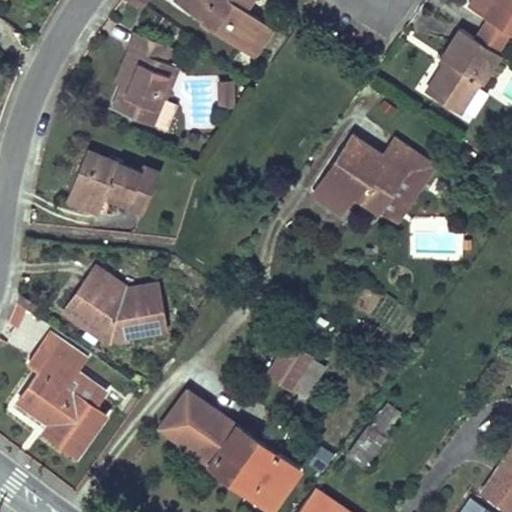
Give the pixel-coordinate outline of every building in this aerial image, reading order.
[(145,3),(140,0),(127,0),(140,10),(145,3)] [(176,0),(244,47),(264,19),(247,7),(237,0),(176,0)] [(511,0),(492,0),(483,16),(511,35),(511,0)] [(253,53),(273,25),(264,19),(244,47),(253,53)] [(481,81),(499,52),(459,28),(442,57),(446,60),(425,91),(460,111),(479,80),(481,81)] [(173,46),(137,32),(130,48),(138,51),(123,86),(113,110),(168,133),(179,107),(166,102),(180,66),(167,61),(173,46)] [(123,86),(138,51),(130,48),(115,83),(123,86)] [(193,122),(214,122),(214,77),(192,77),(193,122)] [(233,104),(235,79),(220,78),(218,102),(233,104)] [(381,153),(353,133),(324,176),(377,212),(405,167),(423,181),(433,166),(392,137),(381,153)] [(90,167),(96,151),(89,148),(83,164),(90,167)] [(90,167),(83,164),(72,191),(102,205),(107,194),(145,210),(161,172),(144,164),(141,170),(96,151),(90,167)] [(102,205),(72,191),(69,198),(100,211),(102,205)] [(418,231),(418,254),(461,254),(461,231),(418,231)] [(93,300),(78,289),(63,311),(112,347),(132,342),(134,335),(153,332),(158,337),(172,333),(162,283),(132,289),(126,297),(121,294),(119,279),(101,267),(94,268),(83,283),(98,293),(93,300)] [(98,293),(83,283),(78,289),(93,300),(98,293)] [(134,335),(132,342),(158,337),(153,332),(134,335)] [(76,371),(85,360),(51,335),(30,365),(40,373),(17,404),(40,420),(43,414),(51,420),(48,425),(41,431),(76,456),(105,416),(89,405),(100,389),(76,371)] [(317,360),(284,338),(263,369),(294,390),(317,360)] [(307,396),(325,365),(317,360),(294,390),(307,396)] [(186,447),(214,409),(186,388),(157,426),(186,447)] [(367,424),(345,454),(363,466),(384,435),(382,435),(397,411),(386,403),(379,413),(377,412),(368,425),(367,424)] [(277,455),(214,409),(186,447),(250,494),(277,455)] [(51,420),(43,414),(40,420),(48,425),(51,420)] [(510,511),(511,511),(511,442),(479,491),(510,511)] [(271,509),(298,470),(277,455),(250,494),(271,509)] [(347,511),(348,511),(313,488),(306,498),(326,511),(347,511)] [(347,511),(326,511),(306,498),(296,511),(349,511),(348,511),(347,511)] [(481,511),(467,502),(460,511),(481,511)]
